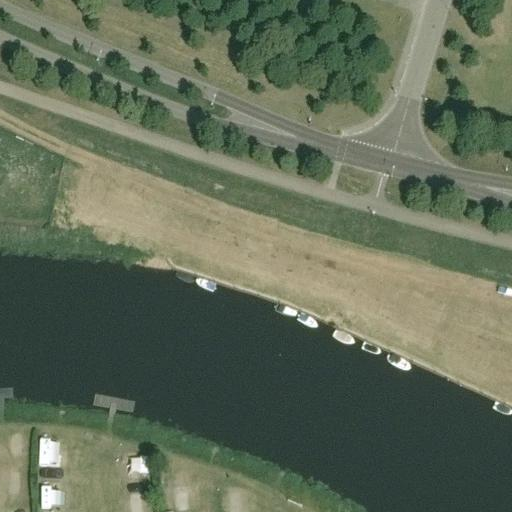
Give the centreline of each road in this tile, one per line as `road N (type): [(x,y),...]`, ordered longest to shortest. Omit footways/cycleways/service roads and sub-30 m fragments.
road 1 (residential): [(322,146),(0,8)]
road 2 (residential): [(0,39),(203,122),(322,146)]
road 3 (residential): [(441,0),(386,162)]
